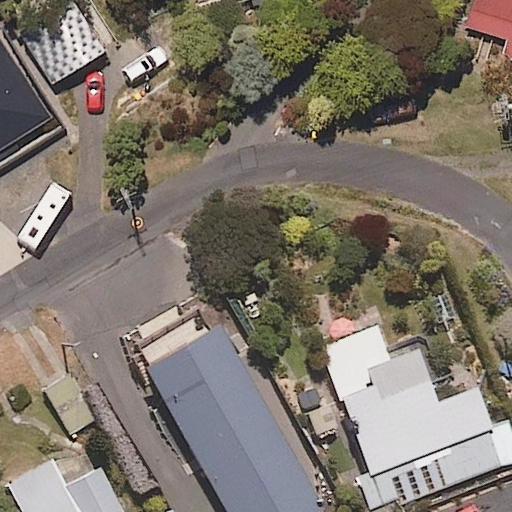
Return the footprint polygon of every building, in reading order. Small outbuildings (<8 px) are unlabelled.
[(104,38),(78,0),(47,0),(21,17),(56,70),(104,38)] [(511,0),(467,0),(463,16),(510,29),(502,58),(511,61),(511,0)] [(0,164),(63,123),(0,26),(0,164)] [(304,511),(323,501),(214,307),(136,351),(226,511),(304,511)] [(384,348),(373,321),(317,343),(365,467),(353,471),(366,505),(395,494),(387,471),(426,456),(437,484),(511,455),(511,440),(501,412),(488,417),(472,376),(431,391),(410,337),(384,348)] [(100,417),(70,366),(41,383),(70,434),(100,417)] [(332,418),(311,375),(287,387),(307,430),(332,418)] [(58,472),(45,448),(0,471),(0,473),(20,511),(121,511),(91,454),(58,472)] [(171,511),(167,503),(149,511),(171,511)]
